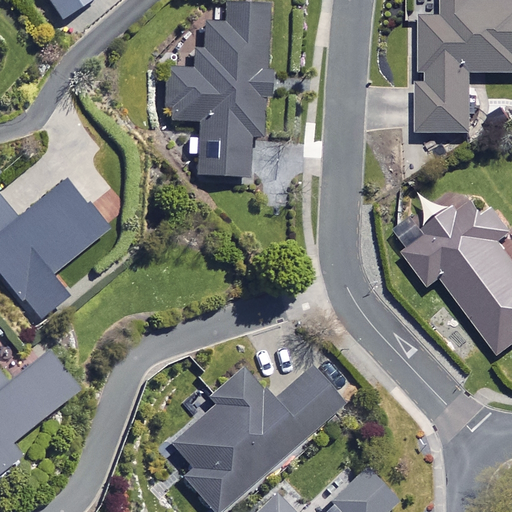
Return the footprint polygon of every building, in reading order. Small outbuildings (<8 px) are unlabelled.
[(47,0),(60,20),(91,0),(47,0)] [(421,17),(421,74),(428,74),(428,82),(417,82),(417,133),(469,133),(469,73),(511,72),(511,1),(473,1),(473,0),(443,0),(443,17),(421,17)] [(268,2),(223,1),(222,23),(204,22),(203,67),(166,66),(165,121),(198,122),(197,176),(247,177),(248,137),(265,137),(268,2)] [(106,230),(64,179),(17,218),(0,197),(0,273),(38,319),(66,296),(49,276),(106,230)] [(510,234),(479,192),(401,250),(429,288),(442,279),(499,355),(511,345),(511,259),(499,243),(510,234)] [(5,381),(0,374),(0,469),(17,455),(7,443),(74,387),(42,350),(5,381)] [(272,400),(241,366),(208,395),(217,405),(172,445),(192,468),(182,477),(212,511),(220,511),(343,405),(310,367),(272,400)] [(382,511),(396,499),(366,468),(321,511),(293,511),(275,493),(256,511),(382,511)]
